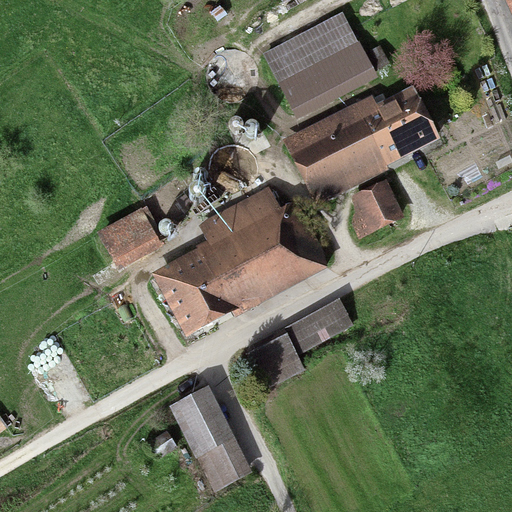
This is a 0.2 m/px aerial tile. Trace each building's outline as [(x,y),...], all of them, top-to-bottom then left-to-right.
[(293,111),(386,62),(379,48),(364,57),(344,17),(267,58),(293,111)] [(432,136),(412,98),(365,121),(359,108),(291,142),(316,193),(432,136)] [(230,193),(238,193),(245,191),(251,186),(255,179),(257,171),(256,163),(253,156),(247,150),(240,147),(233,146),(225,147),(218,151),(213,157),(210,164),(209,172),(211,179),(216,186),(222,191),(230,193)] [(386,186),(356,200),(370,230),(400,216),(386,186)] [(206,195),(201,188),(192,188),(188,196),(193,203),(202,203),(206,195)] [(218,254),(166,282),(189,326),(305,264),(310,275),(325,267),(295,211),(283,218),(268,191),(203,225),(218,254)] [(101,234),(116,261),(161,237),(147,210),(101,234)] [(300,368),(293,355),(349,326),(338,306),(284,336),(284,337),(249,355),(265,387),(300,368)] [(203,395),(173,410),(214,490),(243,476),(203,395)] [(175,447),(166,434),(150,445),(158,458),(175,447)]
